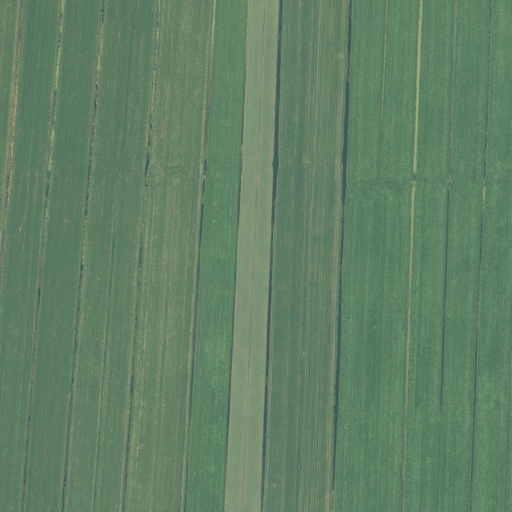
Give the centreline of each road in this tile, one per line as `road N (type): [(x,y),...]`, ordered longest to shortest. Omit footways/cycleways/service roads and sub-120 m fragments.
road 1 (track): [(375,190),(511,183)]
road 2 (track): [(372,135),(369,261)]
